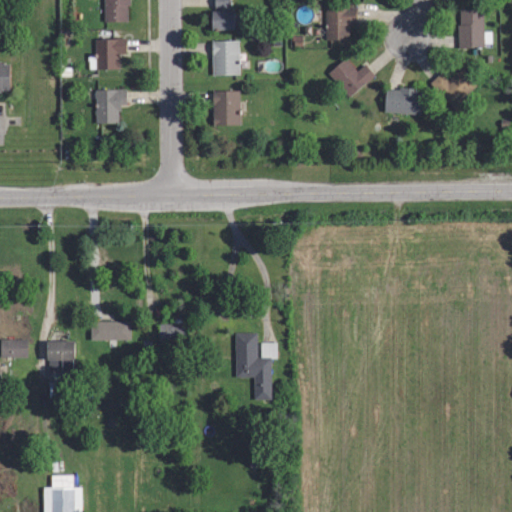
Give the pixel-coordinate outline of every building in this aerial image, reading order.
[(128,0),(126,20),(102,20),(102,0),(128,0)] [(234,29),(211,29),(212,11),(216,11),(216,8),(214,8),(214,0),(231,0),(231,11),(234,11),(234,29)] [(325,39),(324,8),(356,7),(356,24),(349,24),(349,39),(325,39)] [(482,7),(483,31),(492,31),(493,42),(483,43),(483,47),(456,47),(456,24),(459,24),(458,8),(482,7)] [(96,68),(95,39),(124,37),(125,53),(118,53),(119,66),(96,68)] [(212,73),(212,41),(237,40),(237,73),(212,73)] [(348,97),(327,72),(345,57),(357,70),(365,63),(375,75),(348,97)] [(0,64),(9,64),(9,87),(0,87),(0,64)] [(462,98),(469,105),(459,114),(429,82),(440,72),(448,80),(461,67),(477,84),(462,98)] [(420,114),(383,111),(385,87),(399,88),(399,86),(418,88),(418,90),(422,91),(420,114)] [(117,124),(96,124),(97,90),(126,90),(126,103),(120,103),(120,109),(117,109),(117,124)] [(240,124),(215,123),(216,91),(240,91),(240,124)] [(158,342),(157,324),(170,323),(169,316),(183,315),(184,341),(158,342)] [(90,340),(89,321),(130,320),(130,339),(90,340)] [(253,399),(253,376),(235,377),(234,332),(256,332),(257,357),(260,357),(260,342),(276,341),(276,358),(270,358),(271,399),(253,399)] [(27,357),(0,356),(0,338),(27,339),(27,357)] [(61,383),(49,383),(49,359),(46,359),(46,340),(74,340),(74,376),(61,376),(61,383)] [(41,511),(79,511),(80,488),(71,488),(71,476),(48,476),(48,488),(41,488),(41,511)]
